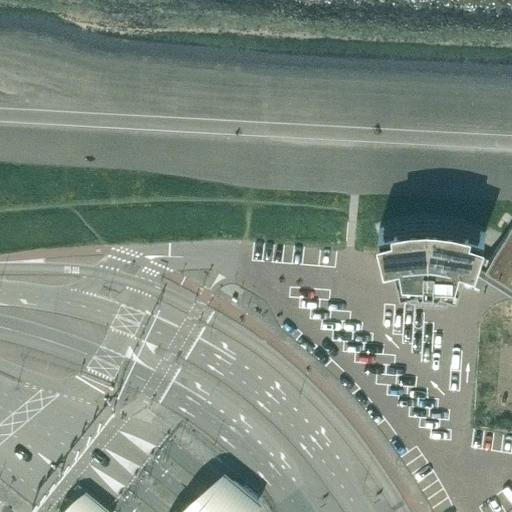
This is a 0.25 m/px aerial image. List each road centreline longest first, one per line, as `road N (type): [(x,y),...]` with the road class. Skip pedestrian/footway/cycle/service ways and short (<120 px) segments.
road 1 (unclassified): [(463,459),(466,414),(384,336),(347,281),(260,274)]
road 2 (primary): [(357,511),(313,449),(256,392),(191,349),(126,320)]
road 3 (unclassified): [(260,274),(286,312),(434,457),(463,459)]
road 4 (primary): [(299,511),(236,441),(107,362)]
